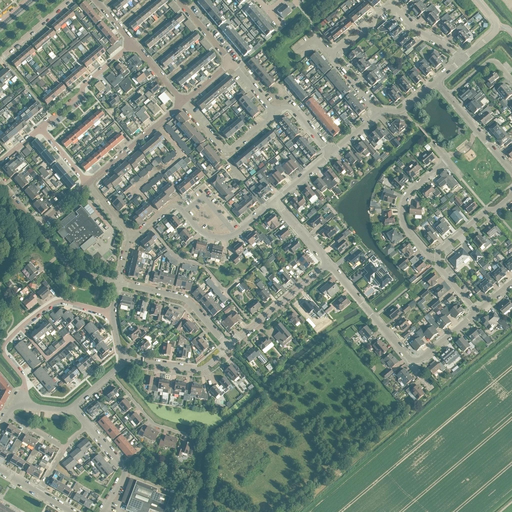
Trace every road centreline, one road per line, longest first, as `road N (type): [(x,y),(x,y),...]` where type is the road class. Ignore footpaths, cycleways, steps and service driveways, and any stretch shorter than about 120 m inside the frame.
road 1 (residential): [(21,404),(24,379),(4,349),(24,322),(58,301),(111,313)]
road 2 (residential): [(461,59),(393,7),(330,55)]
road 3 (residential): [(228,349),(187,301),(117,282)]
road 4 (residential): [(437,264),(408,232),(402,210),(410,192),(446,161)]
road 5 (residential): [(329,263),(228,349)]
road 6 (residential): [(415,361),(329,263)]
road 7 (residential): [(86,183),(183,103)]
road 8 (residential): [(40,127),(132,43)]
road 9 (residential): [(273,113),(226,150),(183,103)]
